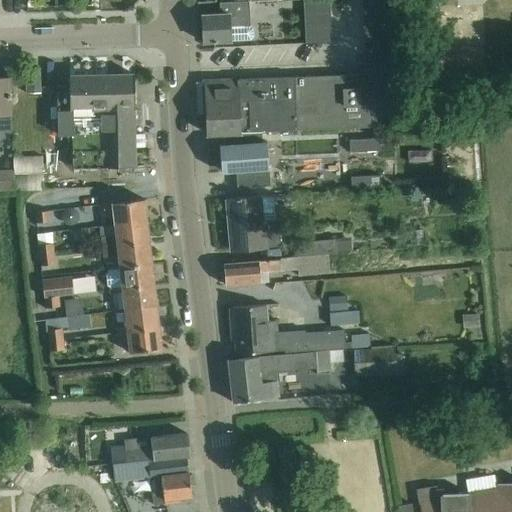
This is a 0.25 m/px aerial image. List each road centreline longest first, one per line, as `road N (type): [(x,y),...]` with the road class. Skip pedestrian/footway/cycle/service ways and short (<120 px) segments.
road 1 (tertiary): [(228,511),(179,170),(172,36)]
road 2 (residential): [(0,42),(172,36)]
